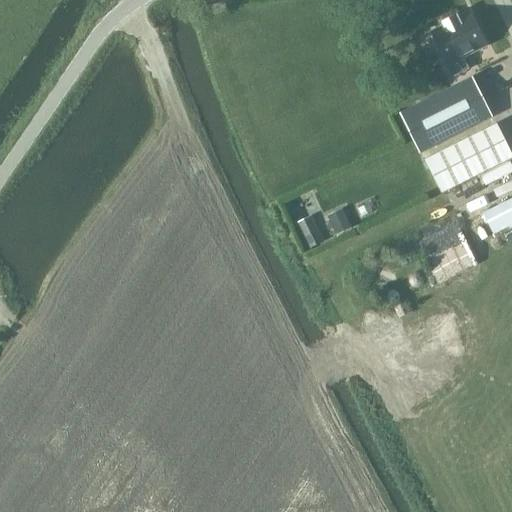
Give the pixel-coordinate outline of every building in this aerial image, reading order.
[(444,27),(432,34),(453,76),(467,69),(462,59),(487,46),(471,14),(458,21),(456,16),(442,23),(444,27)] [(400,112),(399,112),(420,155),(424,153),(446,142),(494,119),(473,76),(400,112)] [(511,162),(510,158),(479,173),(484,185),(511,171),(511,162)] [(511,184),(478,197),(482,208),(511,197),(511,184)] [(312,189),(284,198),(290,216),(318,207),(312,189)] [(511,218),(511,204),(487,216),(493,228),(511,218)] [(329,215),(338,234),(354,227),(345,207),(329,215)] [(296,223),(309,248),(325,240),(312,215),(296,223)] [(425,254),(439,284),(477,266),(463,237),(425,254)] [(398,331),(423,386),(447,375),(422,320),(398,331)]
